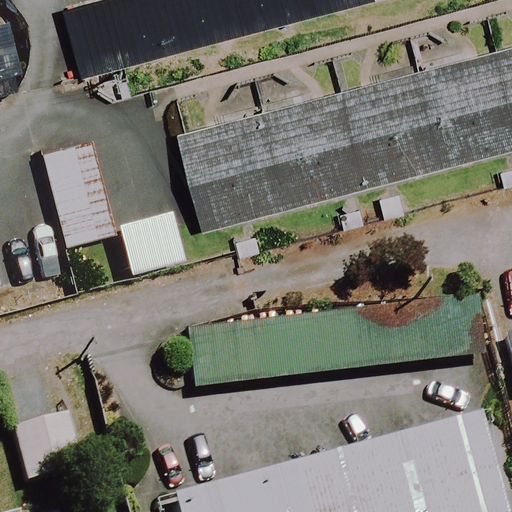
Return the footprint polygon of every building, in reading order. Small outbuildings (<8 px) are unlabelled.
[(90,0),(63,7),(83,79),(376,0),(90,0)] [(511,47),(178,138),(202,227),(511,143),(511,47)] [(81,148),(32,161),(56,255),(105,242),(81,148)] [(174,270),(162,221),(109,234),(122,284),(174,270)] [(460,367),(454,308),(183,339),(190,398),(460,367)] [(50,380),(0,392),(0,408),(21,490),(75,477),(50,380)] [(500,511),(472,420),(171,511),(500,511)]
